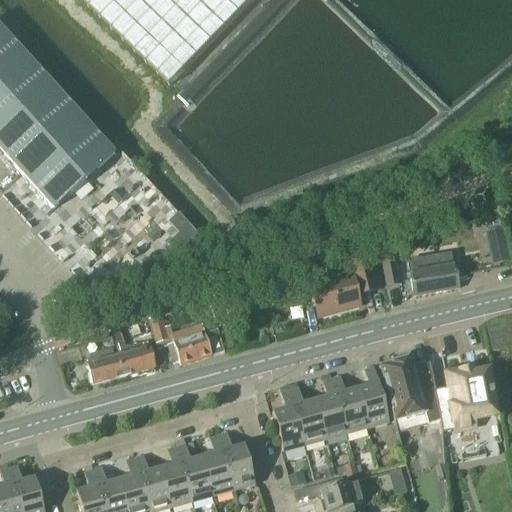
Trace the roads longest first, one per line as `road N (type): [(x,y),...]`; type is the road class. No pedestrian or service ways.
road 1 (tertiary): [(511,297),(230,370)]
road 2 (residential): [(53,464),(243,413)]
road 3 (tertiary): [(230,370),(50,420)]
